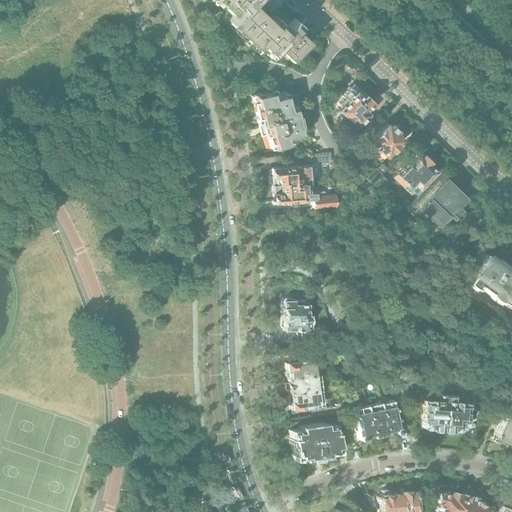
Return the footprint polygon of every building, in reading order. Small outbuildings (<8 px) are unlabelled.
[(278,19),(277,19),(272,14),(269,18),(254,4),(249,0),(252,0),(254,2),(256,0),(218,0),(228,9),(230,7),(234,11),(232,13),(227,19),(236,28),(238,26),(241,29),(240,31),(249,40),(251,38),(254,42),(253,44),(254,45),(258,40),(266,48),(268,46),(272,50),(270,52),(271,52),(279,44),(283,48),(281,50),(290,58),(308,39),(295,27),(299,23),(294,18),(287,25),(286,26),(278,19)] [(272,14),(277,19),(278,19),(282,15),(278,11),(273,6),(269,11),(272,14)] [(370,109),(367,105),(371,101),(352,83),(341,95),(343,98),(339,103),(339,107),(337,108),(344,115),(341,118),(346,123),(344,124),(350,130),(370,109)] [(257,93),(250,95),(253,107),(254,110),(254,111),(257,123),(261,122),(261,125),(265,124),(266,125),(268,133),(266,133),(269,148),(270,147),(280,145),(280,146),(282,155),(285,154),(291,153),(292,152),(293,151),(293,150),(292,144),(291,142),(288,143),(287,137),(290,136),(303,133),(298,113),(296,105),(290,106),(286,92),(284,93),(283,87),(272,89),(257,93)] [(385,155),(406,133),(399,127),(396,129),(390,123),(388,125),(385,122),(363,146),(366,149),(370,145),(376,150),(374,152),(381,159),(384,155),(385,155)] [(364,138),(372,129),(368,125),(359,134),(364,138)] [(350,143),(355,138),(358,135),(353,129),(345,138),(350,143)] [(355,138),(350,143),(354,147),(359,142),(355,138)] [(418,188),(435,170),(434,169),(427,163),(429,161),(421,153),(419,155),(416,152),(395,174),(396,175),(393,178),(403,187),(406,184),(413,191),(417,187),(418,188)] [(329,160),(329,153),(307,154),(307,161),(329,160)] [(374,167),(365,178),(371,184),(380,175),(386,168),(381,163),(376,168),(374,167)] [(272,184),(307,182),(308,182),(308,173),(310,173),(309,166),(313,166),(313,164),(270,167),(272,184)] [(441,172),(406,209),(431,233),(447,216),(450,219),(459,209),(469,198),(466,196),(447,178),(444,175),(441,172)] [(377,190),(386,180),(380,175),(371,184),(371,185),(377,190)] [(307,182),(272,184),(273,200),(283,200),(283,201),(290,201),(289,199),(312,198),(313,208),(334,207),(336,207),(335,196),(321,196),(320,191),(314,191),(314,192),(307,193),(307,182)] [(511,269),(502,263),(501,265),(482,251),(478,248),(471,258),(475,261),(477,263),(463,282),(471,288),(472,286),(511,314),(511,269)] [(308,336),(308,313),(305,313),(305,304),(304,304),(304,300),(292,301),(289,298),(283,298),(280,301),(281,308),(280,308),(280,328),(281,328),(283,330),(289,330),(289,332),(294,336),(296,336),(296,337),(308,336)] [(326,344),(325,335),(313,337),(315,346),(326,344)] [(285,378),(316,374),(314,361),(317,361),(316,358),(283,362),(284,370),(283,372),(283,376),(285,377),(285,378)] [(318,390),(316,374),(285,378),(285,382),(284,382),(282,383),(283,390),(285,390),(286,390),(287,394),(318,390)] [(440,430),(442,395),(430,394),(431,392),(418,391),(418,393),(416,393),(416,396),(411,396),(409,385),(399,387),(401,398),(402,398),(402,400),(407,399),(420,400),(419,418),(421,419),(421,426),(423,429),(430,429),(432,431),(437,432),(440,430)] [(320,405),(318,390),(287,394),(287,395),(286,396),(286,400),(288,401),(288,402),(289,409),(320,405)] [(442,395),(440,430),(441,430),(443,432),(448,432),(450,430),(457,431),(460,428),(460,421),(463,421),(464,402),(470,403),(470,397),(468,396),(468,395),(464,395),(464,396),(442,395)] [(377,403),(384,433),(384,434),(385,435),(391,433),(392,432),(394,433),(397,433),(398,431),(397,428),(392,406),(391,406),(389,400),(377,403)] [(341,412),(341,409),(339,403),(334,403),(335,406),(315,409),(316,416),(341,412)] [(380,434),(384,433),(377,403),(364,405),(371,435),(371,436),(380,434)] [(371,435),(364,405),(351,408),(353,418),(351,418),(352,423),(351,424),(352,430),(354,432),(356,431),(357,436),(356,437),(357,439),(359,440),(361,440),(362,438),(362,437),(371,435)] [(493,433),(491,438),(497,440),(496,442),(510,447),(511,444),(511,441),(511,417),(503,413),(500,419),(500,418),(494,433),(493,433)] [(336,451),(335,442),(335,441),(334,438),(333,438),(332,433),(335,433),(335,432),(334,432),(333,424),(323,425),(322,423),(313,424),(307,424),(307,425),(297,426),(298,429),(288,430),(289,438),(288,438),(288,439),(291,439),(292,446),(290,446),(291,455),(290,455),(291,461),(297,460),(297,459),(302,458),(302,460),(303,460),(303,458),(309,457),(310,461),(311,461),(311,463),(313,465),(318,464),(320,462),(319,458),(320,458),(320,453),(325,452),(326,454),(327,454),(327,452),(336,451)] [(399,511),(398,491),(390,492),(389,493),(389,494),(388,494),(388,490),(380,490),(380,494),(379,494),(378,495),(378,496),(375,496),(376,503),(378,503),(378,508),(375,509),(369,511),(368,511),(399,511)] [(398,491),(399,511),(413,511),(412,492),(410,490),(398,491)] [(453,511),(458,493),(440,490),(439,496),(435,495),(434,502),(435,502),(434,504),(435,504),(434,511),(436,511),(435,511),(453,511)] [(458,493),(453,511),(476,511),(477,511),(479,502),(476,501),(476,498),(458,493)] [(208,511),(205,502),(201,502),(199,511),(208,511)] [(353,511),(356,510),(350,502),(338,511),(336,511),(333,508),(328,511),(353,511)]
